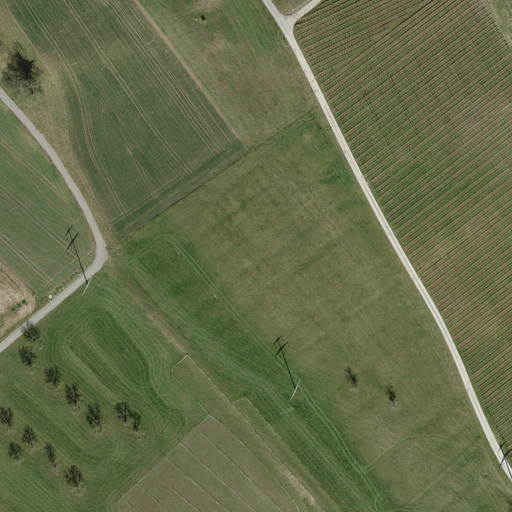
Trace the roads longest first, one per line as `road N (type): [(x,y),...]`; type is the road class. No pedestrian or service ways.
road 1 (track): [(286,24),(511,473)]
road 2 (track): [(0,87),(65,174),(101,256),(0,349)]
